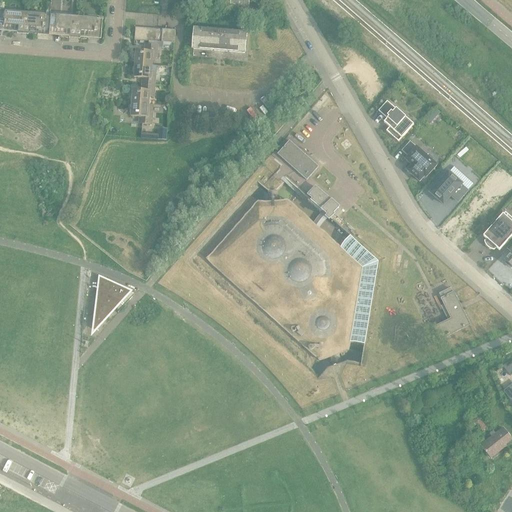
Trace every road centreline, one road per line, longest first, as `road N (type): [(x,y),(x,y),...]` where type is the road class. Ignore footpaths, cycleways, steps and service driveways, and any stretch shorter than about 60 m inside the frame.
road 1 (residential): [(511,307),(416,218),(292,0)]
road 2 (unclassified): [(114,511),(0,449)]
